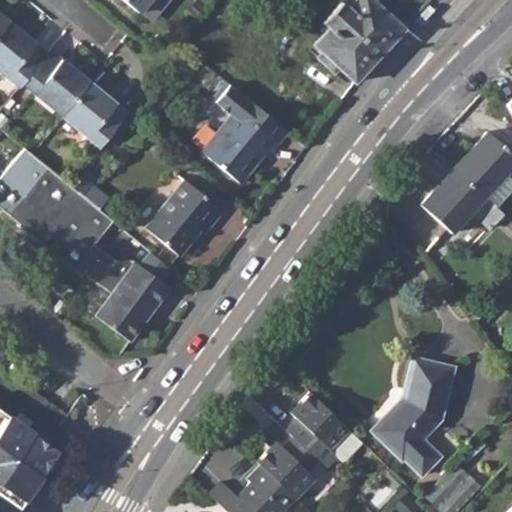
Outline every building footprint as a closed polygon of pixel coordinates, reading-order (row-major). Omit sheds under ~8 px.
[(123,0),(138,11),(147,19),(154,15),(166,0),(123,0)] [(195,0),(187,10),(195,16),(203,5),(197,0),(195,0)] [(402,28),(371,0),(353,0),(347,7),(340,1),(321,22),(328,28),(312,44),(321,52),(316,57),(332,71),(337,66),(353,81),(402,28)] [(423,23),(436,8),(431,3),(417,17),(423,23)] [(46,52),(8,21),(0,29),(0,69),(19,85),(22,81),(46,52)] [(88,81),(49,49),(46,52),(22,81),(61,113),(88,81)] [(126,112),(88,81),(61,113),(100,145),(126,112)] [(210,98),(213,101),(228,83),(225,81),(210,98)] [(285,131),(228,83),(213,101),(230,114),(200,150),(238,182),(253,165),(249,162),(259,150),(267,156),(285,131)] [(0,108),(0,120),(4,124),(12,114),(2,106),(0,108)] [(128,137),(135,143),(146,129),(139,124),(128,137)] [(454,166),(486,196),(507,172),(511,166),(511,149),(488,128),(454,166)] [(94,315),(128,340),(167,286),(131,259),(116,262),(92,243),(111,220),(97,209),(82,196),(81,195),(73,188),(71,187),(23,148),(0,174),(0,207),(18,221),(16,224),(80,275),(83,272),(110,293),(94,315)] [(420,203),(452,231),(472,210),(492,227),(505,213),(498,206),(486,196),(454,166),(420,203)] [(78,179),(88,186),(94,179),(85,171),(78,179)] [(486,196),(498,206),(511,189),(511,176),(507,172),(486,196)] [(88,186),(78,179),(71,187),(73,188),(81,195),(88,186)] [(221,211),(183,179),(143,227),(177,255),(198,229),(202,232),(221,211)] [(106,198),(90,186),(82,196),(97,209),(106,198)] [(0,232),(0,245),(14,247),(16,234),(0,232)] [(142,259),(158,275),(168,266),(152,250),(142,259)] [(407,459),(425,476),(444,456),(426,440),(445,422),(457,368),(416,358),(407,399),(376,433),(405,461),(407,459)] [(60,406),(69,413),(81,399),(73,391),(60,406)] [(308,391),(298,402),(302,405),(293,415),(296,418),(285,429),(293,436),(309,452),(317,460),(324,467),(336,454),(328,448),(347,428),(308,391)] [(289,412),(293,415),(302,405),(298,402),(289,412)] [(32,432),(0,410),(0,495),(17,508),(55,451),(30,434),(32,432)] [(336,454),(342,461),(361,441),(347,428),(328,448),(336,454)] [(283,447),(278,443),(270,452),(266,449),(255,461),(258,464),(291,496),(294,498),(314,477),(307,471),(317,460),(309,452),(293,436),(283,447)] [(275,440),(266,449),(270,452),(278,443),(275,440)] [(248,481),(235,496),(218,481),(206,494),(225,511),(276,511),(291,496),(258,464),(244,478),(248,481)] [(466,472),(442,476),(445,494),(459,491),(458,484),(468,482),(466,472)] [(511,511),(511,501),(499,511),(511,511)]
